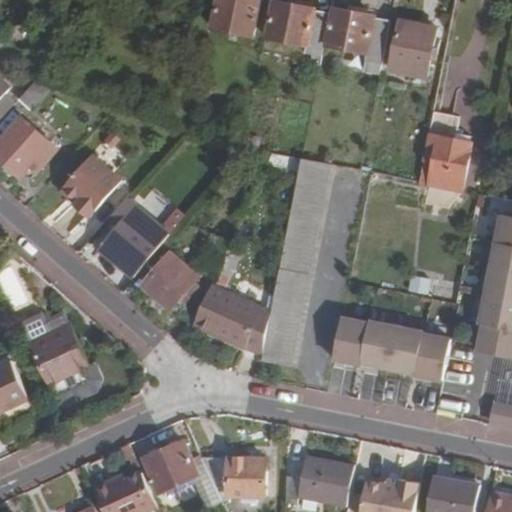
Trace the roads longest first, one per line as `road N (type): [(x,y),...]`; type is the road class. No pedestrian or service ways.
road 1 (residential): [(210,390),(511,456)]
road 2 (residential): [(210,390),(0,209)]
road 3 (residential): [(0,487),(210,390)]
